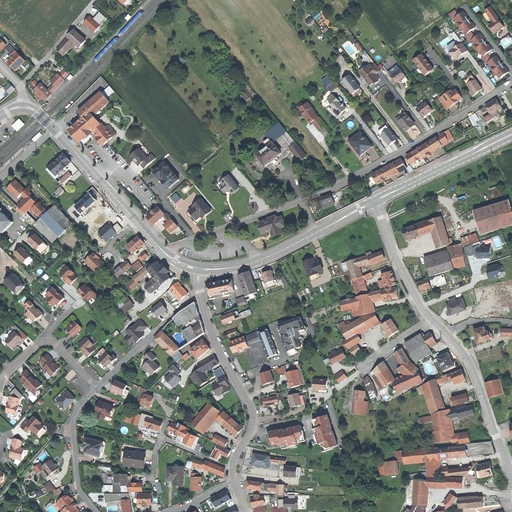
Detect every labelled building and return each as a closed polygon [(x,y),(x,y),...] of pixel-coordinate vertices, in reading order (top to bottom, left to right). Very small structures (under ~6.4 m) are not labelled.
[(485,11),(493,22),(498,19),(498,18),(490,8),(485,11)] [(312,15),(316,20),(321,15),(317,11),(312,15)] [(471,32),(476,28),(472,23),(471,24),(467,18),(468,17),(464,12),(458,16),(455,11),(449,15),(453,20),(455,19),(458,23),(456,24),(462,32),(464,30),(467,35),(471,32)] [(85,23),(95,32),(100,26),(90,18),(87,20),(85,23)] [(488,26),(495,34),(500,30),(504,27),(498,19),(493,22),(488,26)] [(74,42),(80,48),(86,41),(75,31),(69,37),(74,42)] [(472,41),(475,38),(471,32),(467,35),(465,36),(470,42),(472,41)] [(480,53),(484,57),(487,54),(492,50),(488,45),(487,46),(483,40),(484,39),(480,34),(475,38),(472,41),(475,45),(473,46),(478,54),(480,53)] [(62,55),(71,45),(66,40),(57,50),(62,55)] [(464,54),(468,51),(463,43),(458,47),(458,46),(454,49),(452,48),(449,50),(449,52),(456,60),(464,54)] [(12,66),(16,70),(25,61),(15,50),(12,54),(14,56),(8,62),(12,66)] [(416,64),(420,69),(428,62),(425,58),(422,54),(413,61),(416,64)] [(488,63),(492,60),(487,54),(484,57),(482,58),(487,64),(488,63)] [(492,60),(488,63),(491,67),(489,69),(495,76),(497,75),(500,79),(509,72),(505,67),(504,68),(500,63),(501,62),(497,56),(492,60)] [(431,66),(428,62),(420,69),(423,73),(425,76),(434,70),(431,66)] [(372,67),(370,69),(377,78),(379,77),(377,75),(381,71),(376,64),(372,67)] [(388,73),(391,76),(400,69),(397,66),(388,73)] [(364,69),(360,72),(371,86),(375,83),(376,84),(378,83),(380,81),(377,78),(370,69),(369,68),(367,69),(364,69)] [(400,69),(391,76),(396,84),(401,80),(406,77),(400,69)] [(51,81),(54,83),(58,80),(61,83),(64,80),(58,74),(51,81)] [(330,92),(336,87),(327,75),(321,80),(330,92)] [(341,83),(347,90),(349,89),(353,94),(360,89),(351,76),(341,83)] [(465,82),(467,85),(471,82),(472,82),(475,80),(472,76),(465,82)] [(54,83),(47,91),(50,94),(61,83),(58,80),(54,83)] [(469,92),(473,97),(478,92),(482,89),(475,80),(472,82),(471,82),(467,85),(471,90),(469,92)] [(33,87),(37,92),(43,86),(38,82),(33,87)] [(9,83),(4,88),(9,93),(14,88),(9,83)] [(43,97),(46,100),(48,97),(51,94),(50,94),(47,91),(43,86),(37,92),(43,97)] [(102,93),(107,98),(115,92),(110,86),(102,93)] [(243,94),(248,100),(255,95),(251,89),(243,94)] [(346,91),(353,100),(356,98),(353,94),(349,89),(347,90),(346,91)] [(360,89),(353,94),(356,98),(359,96),(364,93),(360,89)] [(456,89),(453,92),(458,99),(462,97),(456,89)] [(452,90),(443,97),(451,107),(454,105),(460,101),(458,99),(453,92),(452,90)] [(102,93),(94,100),(103,110),(111,103),(107,98),(102,93)] [(333,95),(328,100),(332,105),(330,107),(331,108),(331,110),(334,113),(336,112),(339,116),(342,114),(344,112),(343,111),(344,110),(344,109),(344,104),(341,105),(339,102),(338,103),(336,101),(337,99),(333,95)] [(448,110),(451,107),(443,97),(440,99),(448,110)] [(79,112),(85,118),(89,122),(95,117),(103,110),(94,100),(79,112)] [(491,104),(486,107),(491,115),(497,111),(498,113),(503,110),(497,100),(491,104)] [(416,109),(422,118),(427,114),(432,111),(426,102),(416,109)] [(298,109),(301,113),(302,113),(306,116),(304,117),(308,122),(312,119),(313,120),(312,120),(313,122),(319,131),(322,128),(326,125),(320,118),(319,117),(315,113),(316,111),(309,103),(305,106),(304,104),(302,104),(298,106),(298,109)] [(337,119),(339,116),(336,112),(334,113),(331,110),(331,108),(330,107),(327,109),(337,119)] [(396,120),(398,123),(408,116),(405,113),(396,120)] [(469,118),(474,126),(478,124),(476,122),(479,120),(475,114),(469,118)] [(410,129),(414,126),(411,122),(412,121),(408,116),(398,123),(406,132),(410,129)] [(95,117),(89,122),(92,126),(96,123),(95,122),(98,120),(95,117)] [(89,122),(85,118),(72,130),(75,134),(79,138),(88,131),(92,127),(92,126),(89,122)] [(24,124),(19,119),(11,126),(17,131),(24,124)] [(98,121),(96,123),(92,126),(92,127),(95,130),(101,125),(98,121)] [(102,124),(101,125),(95,130),(96,130),(94,132),(105,145),(114,137),(105,127),(102,124)] [(280,124),(270,131),(277,140),(283,136),(287,132),(280,124)] [(109,126),(105,127),(114,137),(116,134),(109,126)] [(387,126),(379,132),(382,136),(390,130),(387,126)] [(95,130),(92,127),(88,131),(91,135),(94,132),(96,130),(95,130)] [(397,140),(390,130),(382,136),(390,146),(393,143),(397,140)] [(266,135),(269,139),(273,143),(273,144),(277,140),(270,131),(266,135)] [(32,139),(34,142),(42,135),(39,132),(32,139)] [(283,136),(293,147),(297,144),(287,132),(283,136)] [(361,132),(356,136),(359,139),(366,149),(372,145),(361,132)] [(445,134),(438,138),(443,146),(450,142),(445,134)] [(356,136),(349,141),(357,152),(362,148),(357,141),(359,139),(356,136)] [(438,138),(428,144),(433,152),(443,146),(438,138)] [(264,143),(267,148),(273,143),(269,139),(264,143)] [(365,153),(368,151),(366,149),(359,139),(357,141),(362,148),(357,152),(361,156),(365,153)] [(267,148),(257,156),(258,158),(256,160),(261,166),(263,164),(265,167),(270,163),(272,166),(276,163),(279,160),(277,157),(281,154),(273,144),(273,143),(267,148)] [(291,149),(301,161),(307,157),(297,144),(293,147),(291,149)] [(428,144),(419,150),(424,158),(428,155),(431,153),(433,152),(428,144)] [(156,159),(152,155),(148,159),(140,149),(132,156),(135,160),(134,161),(135,160),(138,163),(137,164),(137,165),(138,164),(140,166),(142,165),(145,169),(156,159)] [(300,162),(301,161),(291,149),(290,150),(300,162)] [(407,157),(412,165),(418,161),(424,158),(419,150),(407,157)] [(64,155),(53,165),(60,174),(64,170),(65,171),(69,167),(68,167),(71,164),(68,160),(64,155)] [(402,159),(395,163),(400,173),(407,169),(402,159)] [(165,163),(155,172),(157,174),(158,173),(160,176),(159,177),(161,179),(163,182),(165,184),(166,183),(168,186),(169,189),(175,184),(180,180),(165,163)] [(373,175),(378,184),(391,177),(400,173),(395,163),(378,172),(373,175)] [(56,177),(60,174),(53,165),(49,169),(56,177)] [(54,179),(56,177),(49,169),(47,171),(54,179)] [(69,173),(64,178),(67,181),(72,177),(69,173)] [(229,176),(222,183),(225,186),(223,187),(223,189),(224,191),(226,192),(228,191),(230,191),(232,194),(236,191),(239,188),(229,176)] [(12,186),(8,190),(17,199),(19,198),(25,192),(16,182),(12,186)] [(55,192),(59,196),(64,192),(60,188),(55,192)] [(27,190),(25,192),(19,198),(23,203),(29,197),(31,195),(27,190)] [(177,193),(171,198),(176,204),(182,199),(177,193)] [(321,200),(323,205),(333,201),(330,195),(320,198),(321,200)] [(36,204),(29,197),(23,203),(18,208),(25,214),(36,204)] [(190,211),(197,220),(201,216),(205,213),(206,215),(212,211),(203,200),(194,207),(195,208),(190,211)] [(323,205),(321,200),(315,202),(318,211),(324,208),(323,205)] [(473,211),(480,235),(511,224),(511,209),(509,200),(473,211)] [(39,204),(33,210),(39,217),(46,211),(39,204)] [(55,207),(48,213),(66,232),(73,226),(55,207)] [(151,221),(154,225),(165,216),(166,215),(166,214),(159,207),(148,218),(151,221)] [(0,230),(3,234),(14,223),(1,212),(0,211),(0,230)] [(48,213),(41,220),(59,238),(66,232),(48,213)] [(267,222),(260,224),(263,234),(272,231),(274,236),(283,233),(281,228),(285,226),(282,217),(277,219),(276,217),(272,218),(272,220),(267,222)] [(432,231),(438,248),(450,244),(449,243),(448,239),(441,217),(429,221),(432,231)] [(35,226),(53,245),(59,238),(41,220),(35,226)] [(166,228),(171,233),(179,227),(174,221),(166,228)] [(406,240),(432,231),(429,221),(403,229),(404,234),(406,240)] [(460,239),(463,246),(479,241),(476,234),(460,239)] [(31,239),(28,242),(31,245),(32,245),(34,247),(33,247),(38,251),(44,244),(35,235),(31,239)] [(128,247),(134,255),(145,245),(141,241),(138,238),(128,247)] [(480,245),(480,241),(465,247),(467,256),(474,254),(473,248),(480,245)] [(48,247),(44,244),(38,251),(42,255),(44,253),(43,252),(48,247)] [(461,244),(449,247),(451,258),(464,256),(461,244)] [(486,245),(480,245),(480,248),(479,248),(479,253),(477,254),(478,257),(479,258),(482,258),(490,257),(490,253),(491,253),(491,248),(486,248),(486,245)] [(18,253),(15,256),(24,264),(30,258),(21,249),(18,253)] [(86,261),(96,272),(101,267),(100,266),(103,263),(99,259),(100,258),(99,257),(98,256),(99,254),(99,253),(99,252),(98,252),(97,252),(96,253),(95,253),(94,254),(94,253),(86,261)] [(377,253),(368,257),(370,263),(371,264),(385,258),(384,255),(382,252),(377,253)] [(425,262),(430,276),(454,269),(454,268),(449,254),(425,262)] [(368,255),(357,259),(359,266),(370,263),(368,257),(368,255)] [(466,266),(464,256),(451,258),(454,268),(466,266)] [(34,261),(30,258),(24,264),(27,268),(34,261)] [(147,267),(148,270),(157,262),(155,259),(146,266),(147,267)] [(303,263),(309,277),(319,273),(319,272),(323,270),(319,262),(315,264),(313,259),(308,261),(303,263)] [(347,262),(350,271),(351,275),(361,272),(359,266),(357,259),(347,262)] [(133,267),(138,272),(144,267),(139,261),(133,267)] [(121,267),(125,272),(131,266),(127,262),(121,267)] [(148,285),(154,293),(171,279),(168,275),(170,273),(166,268),(164,265),(161,267),(157,262),(148,270),(150,272),(147,274),(153,281),(148,285)] [(66,282),(70,285),(78,277),(74,274),(74,273),(66,265),(62,269),(64,270),(60,274),(67,280),(66,282)] [(495,277),(498,277),(500,274),(500,273),(504,272),(503,267),(500,267),(499,265),(492,267),(492,268),(490,268),(488,270),(489,272),(488,273),(489,281),(495,279),(495,277)] [(119,277),(125,272),(121,267),(115,273),(119,277)] [(138,281),(147,274),(150,272),(148,270),(147,267),(144,269),(133,278),(134,279),(137,282),(138,281)] [(262,274),(266,284),(275,281),(271,271),(266,273),(262,274)] [(391,286),(396,285),(395,280),(394,277),(392,271),(382,274),(386,288),(386,287),(391,286)] [(239,276),(243,287),(254,283),(250,272),(244,274),(239,276)] [(446,273),(432,278),(435,287),(449,282),(446,273)] [(6,283),(14,291),(21,283),(17,279),(15,277),(13,275),(10,278),(6,283)] [(280,278),(286,288),(289,286),(283,276),(280,278)] [(140,285),(138,281),(137,282),(134,279),(129,284),(134,290),(140,285)] [(208,285),(210,296),(235,291),(232,279),(223,281),(223,280),(220,280),(218,281),(218,282),(208,285)] [(428,279),(419,282),(420,286),(421,290),(431,286),(430,286),(428,279)] [(358,295),(367,292),(366,289),(364,280),(354,283),(358,295)] [(170,289),(171,290),(174,294),(175,295),(177,297),(180,301),(188,294),(184,289),(178,283),(170,289)] [(256,288),(254,283),(243,287),(245,292),(256,288)] [(85,284),(78,292),(81,296),(82,295),(89,301),(92,298),(94,299),(97,296),(89,287),(88,288),(85,284)] [(41,295),(48,301),(51,298),(47,295),(53,288),(51,285),(41,295)] [(494,298),(502,294),(500,289),(498,285),(490,289),(493,297),(494,298)] [(502,294),(505,300),(511,296),(511,294),(508,286),(500,289),(502,294)] [(51,298),(48,301),(54,306),(55,304),(57,302),(59,304),(64,298),(53,288),(47,295),(51,298)] [(257,293),(256,288),(245,292),(246,297),(250,296),(254,294),(257,293)] [(383,297),(383,300),(388,299),(393,298),(398,298),(397,293),(397,288),(392,288),(387,289),(382,290),(383,297)] [(371,300),(383,297),(382,290),(381,289),(368,292),(369,294),(371,300)] [(487,299),(493,297),(490,289),(486,291),(483,292),(477,295),(481,302),(487,299)] [(117,305),(124,314),(137,303),(130,294),(117,305)] [(373,313),(371,300),(369,294),(357,297),(357,298),(359,305),(360,310),(361,314),(361,315),(373,313)] [(237,300),(239,307),(246,304),(245,300),(244,298),(237,300)] [(343,309),(352,306),(351,299),(350,298),(341,302),(343,309)] [(450,304),(447,305),(449,311),(451,315),(456,313),(458,312),(466,309),(463,299),(456,302),(450,304)] [(228,300),(221,302),(222,308),(229,307),(228,300)] [(25,306),(29,310),(33,306),(34,305),(30,301),(25,306)] [(167,301),(151,310),(156,319),(172,310),(167,301)] [(175,320),(180,326),(200,315),(196,302),(180,312),(174,319),(174,320),(175,320)] [(30,317),(34,322),(36,320),(38,318),(39,319),(43,314),(40,311),(39,312),(33,306),(29,310),(30,311),(26,315),(28,317),(30,317)] [(250,310),(240,314),(239,315),(240,317),(241,319),(252,314),(250,310)] [(223,321),(225,324),(236,319),(234,313),(231,314),(227,316),(222,318),(223,321)] [(362,316),(363,317),(369,327),(374,324),(375,326),(380,323),(375,313),(362,316)] [(256,323),(252,314),(241,319),(244,328),(256,323)] [(301,317),(278,325),(282,334),(287,348),(290,357),(294,355),(298,352),(297,349),(301,347),(299,340),(302,339),(300,334),(306,332),(301,317)] [(341,328),(347,339),(358,333),(369,327),(363,317),(351,323),(347,325),(341,328)] [(141,319),(136,324),(143,331),(147,327),(141,319)] [(384,324),(382,325),(390,337),(394,334),(399,331),(391,319),(389,321),(384,324)] [(190,343),(206,333),(203,326),(201,320),(183,332),(190,343)] [(72,335),(74,336),(82,328),(75,321),(70,326),(67,326),(67,333),(70,333),(72,335)] [(136,324),(127,332),(130,335),(128,337),(132,342),(134,340),(136,343),(141,338),(140,336),(143,333),(142,332),(143,331),(136,324)] [(484,327),(474,330),(475,335),(473,336),(473,337),(473,339),(476,338),(478,343),(491,339),(491,338),(490,335),(491,335),(491,334),(490,332),(489,333),(488,331),(486,332),(484,327)] [(21,329),(17,333),(24,340),(28,336),(21,329)] [(225,334),(226,339),(238,334),(237,330),(225,334)] [(6,341),(13,349),(17,345),(20,342),(21,344),(24,340),(17,333),(15,331),(6,341)] [(155,340),(171,356),(179,350),(180,349),(162,332),(155,340)] [(247,342),(260,336),(259,333),(258,332),(245,337),(247,342)] [(269,333),(260,336),(266,352),(275,349),(269,333)] [(344,341),(348,348),(362,341),(358,333),(347,339),(344,341)] [(405,343),(407,347),(425,336),(423,333),(405,343)] [(407,347),(412,355),(428,345),(436,341),(431,333),(425,336),(407,347)] [(87,337),(78,345),(82,349),(85,352),(84,353),(88,357),(96,349),(92,346),(94,344),(87,337)] [(245,337),(231,343),(233,348),(234,353),(249,347),(247,342),(245,337)] [(203,340),(195,347),(202,355),(210,349),(208,346),(206,344),(206,342),(205,341),(204,340),(203,340)] [(351,355),(360,350),(357,344),(348,349),(351,355)] [(412,355),(416,362),(433,352),(428,345),(412,355)] [(191,351),(198,359),(202,355),(195,347),(191,351)] [(98,360),(99,360),(107,352),(103,349),(95,357),(98,360)] [(278,355),(275,349),(266,352),(268,358),(278,355)] [(398,351),(395,353),(403,366),(404,365),(410,362),(402,349),(398,351)] [(183,356),(179,350),(171,356),(176,362),(183,357),(184,356),(183,356)] [(332,362),(332,363),(342,359),(345,357),(342,350),(337,353),(332,355),(329,356),(330,358),(332,362)] [(107,352),(99,360),(106,367),(110,363),(112,361),(113,362),(116,358),(113,355),(111,357),(107,352)] [(145,365),(142,368),(147,373),(148,371),(152,375),(160,368),(154,361),(156,358),(150,352),(148,355),(145,357),(147,359),(145,361),(146,362),(146,364),(145,365)] [(438,358),(443,371),(454,366),(451,359),(448,353),(438,358)] [(40,361),(39,362),(42,366),(44,364),(46,366),(43,369),(45,371),(48,371),(52,376),(54,376),(57,374),(57,371),(60,368),(56,363),(54,364),(53,363),(54,363),(52,361),(53,360),(48,354),(47,354),(44,354),(42,356),(41,357),(40,361)] [(201,363),(206,371),(218,363),(216,359),(214,356),(201,363)] [(419,369),(410,362),(404,365),(405,365),(413,372),(418,370),(419,369)] [(202,373),(206,371),(201,363),(197,366),(199,369),(200,369),(202,373)] [(63,370),(68,373),(72,368),(67,364),(63,370)] [(382,364),(374,370),(378,376),(386,371),(382,364)] [(172,373),(165,379),(174,387),(178,383),(181,379),(178,376),(180,374),(181,373),(173,365),(169,370),(172,373)] [(399,369),(406,376),(413,372),(405,365),(399,369)] [(215,371),(219,377),(227,373),(223,367),(215,371)] [(208,381),(202,373),(200,369),(199,369),(193,374),(193,375),(197,382),(200,386),(208,381)] [(301,369),(298,370),(302,385),(306,384),(301,369)] [(24,373),(21,375),(23,377),(20,380),(24,384),(23,385),(27,389),(29,388),(33,392),(37,388),(38,389),(42,385),(37,380),(35,381),(34,380),(34,378),(33,377),(32,378),(31,377),(32,376),(27,370),(24,373)] [(65,377),(69,380),(75,374),(72,370),(65,377)] [(290,384),(291,388),(302,385),(298,370),(287,373),(290,384)] [(381,389),(384,387),(378,376),(374,370),(371,373),(381,389)] [(423,382),(418,370),(413,372),(406,376),(405,376),(404,375),(396,379),(397,380),(393,382),(392,382),(396,389),(397,392),(398,393),(423,382)] [(453,379),(455,384),(466,379),(464,374),(462,370),(448,375),(450,380),(453,379)] [(262,383),(263,385),(274,382),(270,371),(262,374),(261,376),(262,379),(261,380),(262,383)] [(378,376),(384,387),(392,382),(393,382),(386,371),(378,376)] [(336,377),(340,384),(347,379),(343,372),(336,377)] [(218,383),(212,386),(218,396),(222,394),(222,395),(230,391),(229,389),(228,387),(229,387),(228,384),(227,384),(226,383),(228,382),(224,375),(216,380),(218,383)] [(445,382),(449,380),(447,375),(440,377),(440,378),(435,379),(436,384),(442,382),(445,382)] [(367,376),(363,380),(371,399),(376,397),(372,384),(367,376)] [(444,410),(436,384),(435,379),(422,385),(431,414),(444,410)] [(328,381),(315,380),(314,389),(327,390),(328,381)] [(496,380),(485,383),(487,392),(489,398),(500,395),(496,380)] [(116,381),(115,385),(126,389),(127,385),(116,381)] [(390,392),(396,389),(392,382),(384,387),(388,393),(390,392)] [(116,394),(123,396),(125,390),(126,389),(115,385),(114,385),(113,388),(111,392),(112,392),(112,394),(114,395),(116,394)] [(57,402),(58,402),(69,391),(67,389),(55,400),(57,402)] [(58,402),(65,409),(70,404),(76,399),(69,391),(58,402)] [(360,391),(355,391),(354,401),(363,402),(364,392),(360,391)] [(137,404),(141,406),(142,404),(145,395),(140,393),(137,404)] [(299,393),(289,396),(290,402),(292,407),(302,405),(301,404),(299,393)] [(452,398),(454,405),(469,401),(467,393),(452,398)] [(145,395),(142,404),(146,405),(151,407),(152,403),(153,398),(145,395)] [(16,415),(17,415),(19,406),(18,406),(20,399),(19,399),(12,397),(11,396),(8,405),(6,412),(7,413),(16,415)] [(274,397),(264,399),(264,402),(265,406),(279,403),(278,400),(278,397),(274,397)] [(362,412),(363,402),(354,401),(353,411),(362,412)] [(114,407),(102,403),(99,413),(100,414),(107,416),(111,417),(114,407)] [(192,424),(201,432),(202,432),(215,417),(225,426),(231,418),(220,408),(218,410),(210,403),(201,415),(196,420),(192,424)] [(469,407),(458,410),(460,418),(475,414),(474,410),(473,406),(469,407)] [(457,409),(449,411),(450,420),(460,418),(458,410),(457,409)] [(435,442),(453,441),(452,437),(450,420),(449,411),(449,410),(433,414),(435,432),(433,432),(435,442)] [(138,426),(140,421),(141,416),(129,412),(126,422),(138,426)] [(328,415),(315,420),(319,432),(320,432),(322,436),(320,436),(325,450),(338,445),(333,431),(332,431),(331,428),(332,428),(328,415)] [(28,419),(21,427),(24,429),(27,432),(31,428),(33,430),(32,431),(37,435),(44,427),(41,424),(42,423),(34,417),(31,421),(28,419)] [(146,423),(145,426),(160,431),(161,427),(163,423),(153,420),(148,418),(147,418),(146,423)] [(243,428),(231,418),(225,426),(228,428),(233,433),(236,436),(240,432),(243,428)] [(172,423),(169,430),(175,433),(178,435),(182,437),(187,428),(178,424),(177,426),(172,423)] [(283,429),(270,432),(271,436),(272,440),(275,439),(276,445),(286,443),(286,441),(289,441),(290,442),(304,439),(301,426),(286,429),(287,430),(284,430),(283,429)] [(197,437),(189,433),(186,438),(184,443),(192,447),(197,437)] [(469,434),(459,436),(460,441),(460,444),(470,442),(469,434)] [(210,439),(225,448),(228,444),(212,435),(210,439)] [(12,443),(12,446),(12,447),(13,449),(13,451),(11,452),(11,456),(11,457),(13,457),(14,459),(16,458),(21,459),(22,454),(23,453),(24,448),(20,447),(21,440),(19,439),(14,438),(13,439),(12,443)] [(101,443),(86,439),(85,444),(87,445),(86,449),(85,453),(90,455),(90,453),(98,455),(99,453),(101,454),(103,453),(104,449),(103,447),(100,446),(101,443)] [(492,441),(466,444),(467,456),(475,455),(483,454),(492,453),(493,449),(492,441)] [(466,444),(449,446),(450,457),(467,456),(466,444)] [(219,445),(216,451),(222,454),(228,457),(229,455),(231,451),(219,445)] [(399,461),(427,458),(429,458),(440,457),(450,457),(449,446),(398,451),(399,461)] [(210,457),(218,461),(222,454),(216,451),(214,450),(210,457)] [(125,461),(125,465),(144,467),(144,461),(145,457),(141,457),(141,454),(126,452),(125,461)] [(270,457),(254,454),(253,460),(252,465),(269,468),(270,461),(270,457)] [(427,477),(440,476),(440,473),(440,468),(440,457),(429,458),(427,458),(427,473),(427,477)] [(44,468),(49,475),(58,469),(55,464),(52,460),(43,466),(44,468)] [(193,465),(203,468),(205,462),(194,460),(193,465)] [(389,475),(399,474),(397,461),(388,462),(389,475)] [(490,462),(478,465),(480,470),(478,471),(480,480),(490,477),(489,476),(494,474),(492,468),(490,462)] [(39,472),(40,471),(44,468),(43,466),(41,464),(36,467),(39,472)] [(213,464),(210,471),(225,477),(225,472),(225,468),(213,464)] [(298,467),(286,466),(285,472),(285,476),(297,477),(298,467)] [(455,475),(467,475),(468,474),(473,468),(470,466),(469,468),(449,471),(449,475),(455,475)] [(174,468),(168,467),(167,480),(174,480),(179,480),(178,485),(184,485),(184,467),(174,467),(174,468)] [(45,478),(49,475),(44,468),(40,471),(45,478)] [(128,475),(116,475),(116,484),(122,484),(128,484),(128,479),(128,475)] [(192,491),(202,491),(202,484),(202,477),(199,477),(192,477),(192,491)] [(448,478),(447,487),(463,488),(463,479),(448,477),(448,478)] [(427,486),(443,486),(443,478),(427,478),(427,480),(428,480),(427,486)] [(405,489),(405,479),(404,479),(396,480),(397,490),(405,489)] [(426,505),(427,486),(428,480),(427,480),(413,479),(408,480),(407,504),(412,504),(425,505),(426,505)] [(62,487),(56,489),(53,481),(46,484),(49,493),(54,491),(56,495),(63,492),(62,487)] [(248,485),(247,488),(253,489),(256,489),(262,490),(263,484),(263,483),(248,481),(248,485)] [(122,492),(122,484),(116,484),(114,484),(114,492),(122,492)] [(37,492),(39,497),(48,492),(45,487),(37,492)] [(216,500),(219,503),(230,497),(228,494),(226,490),(221,493),(221,494),(215,498),(216,500)] [(278,511),(274,494),(263,497),(265,503),(266,511),(278,511)] [(62,511),(69,511),(77,507),(78,506),(77,505),(75,503),(74,503),(71,499),(68,495),(59,501),(59,502),(65,510),(62,511)] [(138,497),(138,505),(145,505),(152,505),(152,495),(139,495),(139,497),(138,497)] [(297,498),(297,495),(291,495),(291,498),(280,499),(280,509),(303,508),(302,498),(297,498)] [(254,498),(251,499),(252,503),(252,506),(265,503),(263,497),(259,497),(254,498)] [(444,502),(446,503),(447,508),(452,505),(455,501),(450,498),(449,497),(444,502)] [(469,507),(469,508),(483,506),(483,502),(482,498),(479,498),(477,498),(472,499),(468,499),(469,507)] [(460,508),(469,507),(468,499),(466,499),(462,500),(459,500),(460,508)] [(216,511),(214,506),(211,501),(201,506),(203,511),(216,511)] [(56,503),(62,511),(65,510),(59,502),(56,503)]
